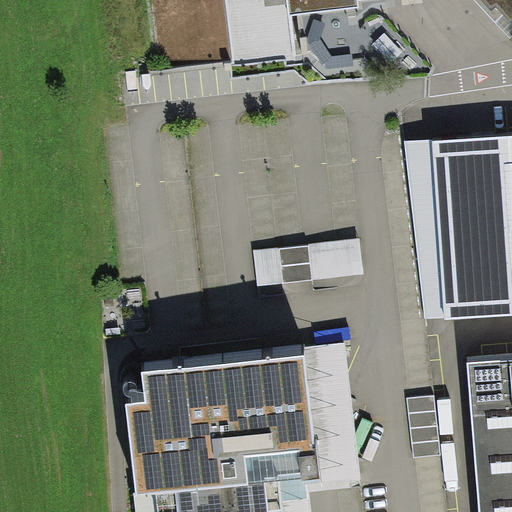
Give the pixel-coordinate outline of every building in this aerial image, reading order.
[(228,0),(236,62),(292,56),(286,12),(355,4),(354,0),(228,0)] [(511,0),(476,0),(481,5),(486,1),(511,29),(511,0)] [(511,136),(425,143),(437,315),(511,309),(511,136)] [(260,283),(366,272),(362,234),(257,245),(260,283)] [(286,511),(283,483),(318,479),(305,360),(146,377),(149,403),(128,406),(138,497),(154,495),(156,511),(286,511)] [(511,511),(511,361),(460,366),(473,511),(511,511)] [(439,391),(412,392),(415,453),(442,451),(439,391)]
